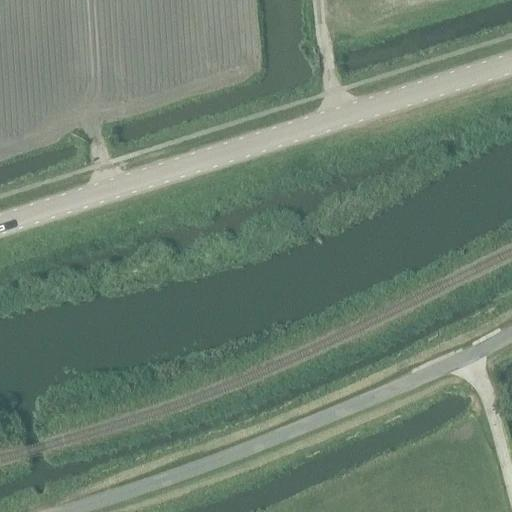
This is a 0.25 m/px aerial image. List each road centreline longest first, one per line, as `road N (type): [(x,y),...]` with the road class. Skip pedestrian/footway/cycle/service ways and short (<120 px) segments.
road 1 (tertiary): [(0,222),(511,60)]
road 2 (unclassified): [(68,511),(246,449),(511,334)]
